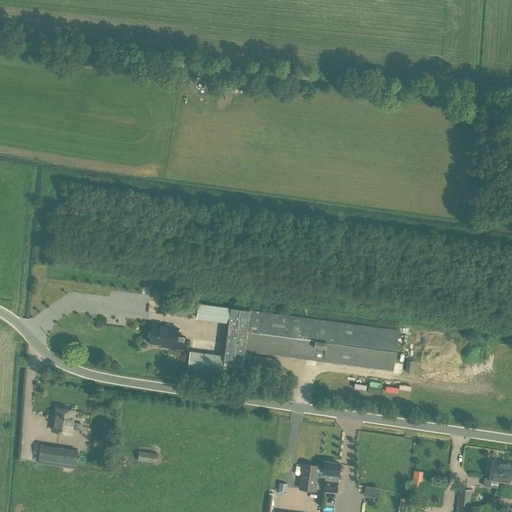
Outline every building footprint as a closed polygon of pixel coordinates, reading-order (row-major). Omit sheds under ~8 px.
[(144,292),(146,284),(138,282),(137,291),(144,292)] [(244,352),(249,312),(198,305),(196,320),(226,324),(223,357),(190,353),(187,375),(240,382),(244,352)] [(276,324),(262,322),(259,344),(273,346),(276,324)] [(151,326),(148,344),(167,346),(166,348),(182,350),(184,337),(177,336),(178,330),(151,326)] [(372,331),(360,329),(357,354),(368,356),(372,331)] [(337,336),(322,334),(320,356),(334,358),(337,336)] [(296,366),(298,349),(281,346),(278,363),(296,366)] [(314,368),(316,351),(298,349),(296,366),(314,368)] [(444,355),(443,368),(448,368),(446,380),(464,382),(468,358),(444,355)] [(392,387),(396,359),(378,356),(374,384),(392,387)] [(55,407),(52,430),(70,432),(73,410),(55,407)] [(103,430),(105,432),(108,433),(110,431),(111,428),(109,425),(106,425),(104,427),(103,430)] [(40,444),(37,462),(74,467),(77,450),(40,444)] [(138,450),(137,459),(155,462),(156,453),(138,450)] [(302,464),(298,490),(315,492),(318,473),(319,473),(319,478),(325,479),(323,492),(336,494),(337,483),(337,482),(338,476),(338,477),(340,464),(322,461),(321,466),(302,464)] [(511,464),(491,461),(489,479),(511,482),(511,464)] [(410,478),(419,479),(419,467),(411,466),(410,478)] [(418,489),(420,481),(413,480),(412,488),(418,489)] [(287,484),(279,483),(278,491),(286,492),(287,484)] [(366,487),(365,496),(379,498),(380,489),(366,487)] [(459,489),(455,511),(468,511),(471,491),(459,489)]
